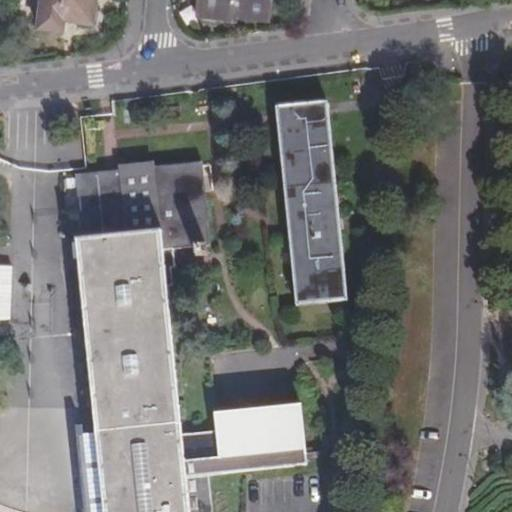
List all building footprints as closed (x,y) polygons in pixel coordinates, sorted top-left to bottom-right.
[(38,0),(35,33),(57,35),(58,23),(89,27),(91,0),(38,0)] [(263,0),(192,0),(191,18),(230,23),(230,19),(261,23),(263,0)] [(438,78),(422,76),(420,92),(436,94),(438,78)] [(269,109),(289,306),(339,301),(319,104),(269,109)] [(181,511),(178,476),(177,458),(173,429),(156,258),(203,252),(194,170),(105,178),(67,182),(74,248),(66,249),(69,271),(87,443),(94,511),(181,511)] [(212,455),(177,458),(178,476),(300,463),(295,402),(207,410),(209,425),(212,455)] [(209,425),(173,429),(177,458),(212,455),(209,425)] [(94,511),(87,443),(72,446),(79,511),(94,511)]
